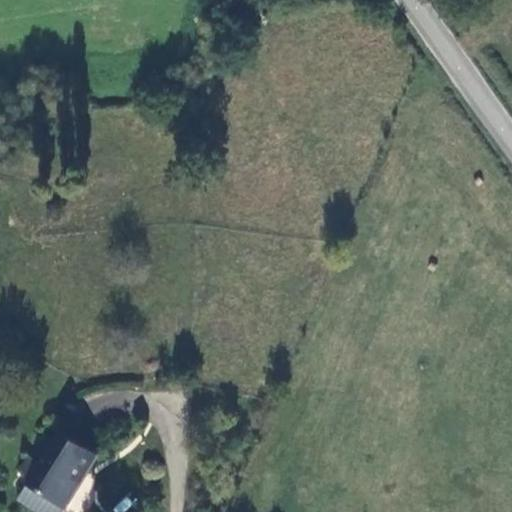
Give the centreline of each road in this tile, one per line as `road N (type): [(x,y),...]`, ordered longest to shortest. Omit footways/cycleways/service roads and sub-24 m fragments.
road 1 (tertiary): [(414,0),(511,139)]
road 2 (unknown): [(180,379),(179,511)]
